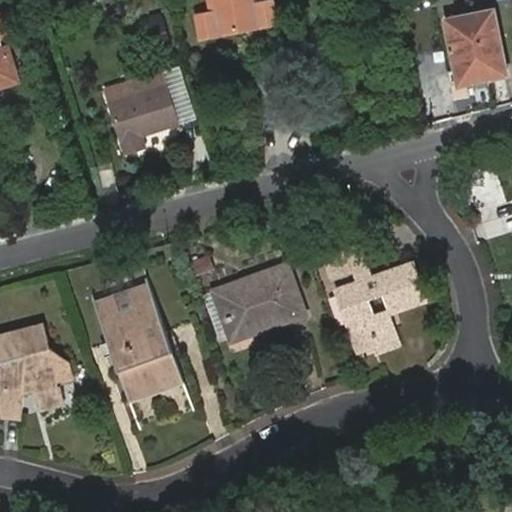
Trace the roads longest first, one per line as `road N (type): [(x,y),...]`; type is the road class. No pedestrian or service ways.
road 1 (residential): [(479,365),(414,396),(332,411),(157,492),(118,496),(0,472)]
road 2 (residential): [(0,258),(381,159)]
road 3 (residential): [(421,195),(464,269),(479,365)]
